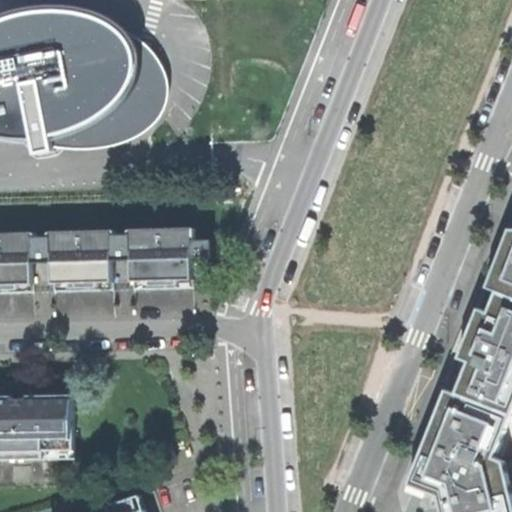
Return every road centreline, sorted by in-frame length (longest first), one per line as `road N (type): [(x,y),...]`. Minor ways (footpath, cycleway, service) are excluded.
road 1 (residential): [(351,511),(511,114)]
road 2 (residential): [(383,0),(271,280),(262,329)]
road 3 (residential): [(0,332),(262,329)]
road 4 (residential): [(262,329),(276,511)]
road 5 (unknown): [(159,160),(194,29)]
